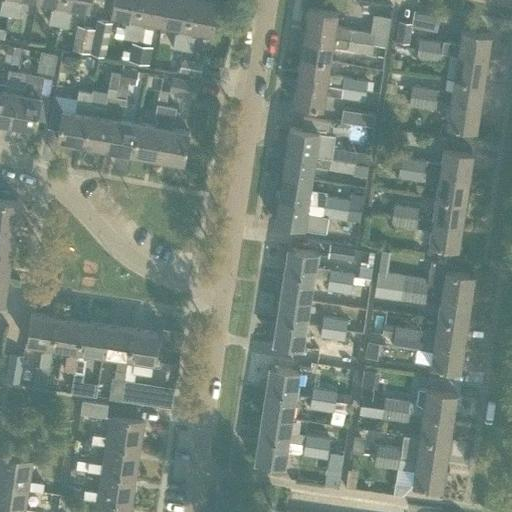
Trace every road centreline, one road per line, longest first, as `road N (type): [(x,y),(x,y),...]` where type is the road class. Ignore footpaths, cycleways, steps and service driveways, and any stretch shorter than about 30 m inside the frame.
road 1 (residential): [(224,290),(268,0)]
road 2 (residential): [(224,290),(161,276),(55,185),(0,163)]
road 3 (residential): [(406,499),(198,471)]
road 4 (residential): [(198,471),(224,290)]
